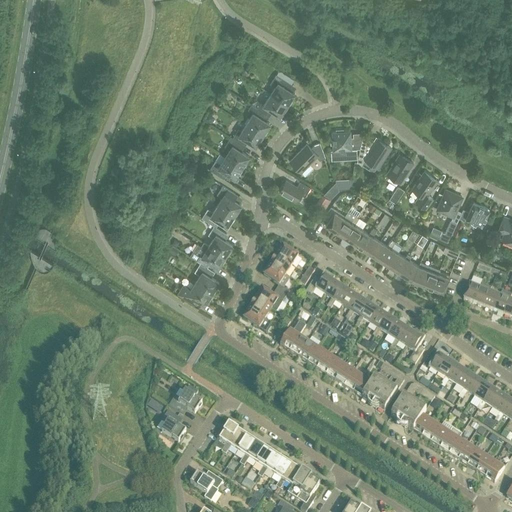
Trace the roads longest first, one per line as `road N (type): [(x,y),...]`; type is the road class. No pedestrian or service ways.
road 1 (residential): [(261,211),(242,279),(217,324),(220,335),(489,508)]
road 2 (residential): [(511,199),(380,116),(335,111),(310,117),(279,143),(267,160),(261,211)]
road 3 (residential): [(511,380),(261,211)]
road 4 (primary): [(0,193),(36,0)]
road 5 (residential): [(346,476),(224,399)]
road 6 (residential): [(182,511),(179,472),(224,399)]
